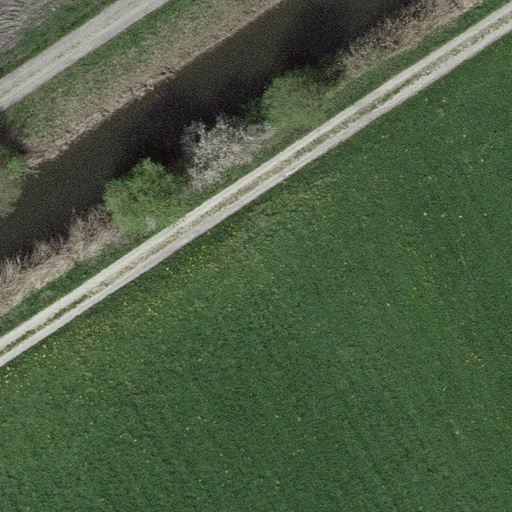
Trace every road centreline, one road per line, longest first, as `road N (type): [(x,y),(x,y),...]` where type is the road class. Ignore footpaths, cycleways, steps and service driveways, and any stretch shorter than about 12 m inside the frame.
road 1 (track): [(511,70),(0,384)]
road 2 (track): [(145,0),(0,96)]
